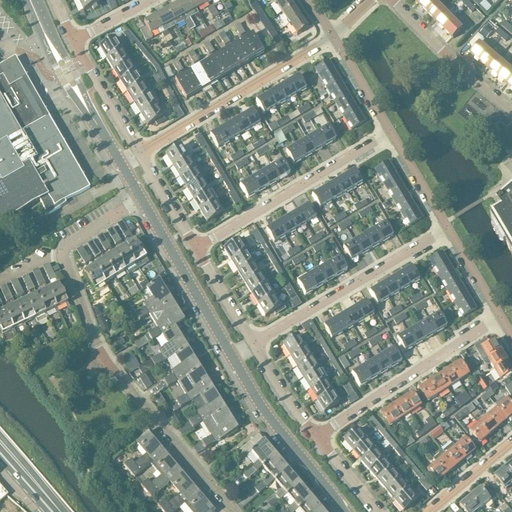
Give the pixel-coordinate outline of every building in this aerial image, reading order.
[(93,11),(100,8),(96,0),(77,0),(82,12),(92,7),(93,11)] [(196,10),(190,0),(185,0),(178,4),(187,21),(189,19),(198,14),(196,10)] [(190,0),(196,10),(207,4),(205,0),(190,0)] [(282,14),(293,7),(288,0),(279,0),(275,3),(282,14)] [(436,0),(424,0),(419,5),(427,14),(439,2),(436,0)] [(467,9),(471,5),(465,0),(462,4),(467,9)] [(442,10),(444,8),(439,2),(427,14),(436,22),(445,13),(442,10)] [(226,12),(232,9),(229,3),(223,6),(226,12)] [(184,22),(187,21),(178,4),(166,11),(173,22),(175,27),(184,22)] [(472,14),(475,10),(471,5),(467,9),(472,14)] [(289,25),(300,18),(293,7),(282,14),(289,25)] [(161,29),(173,22),(166,11),(155,17),(161,29)] [(450,14),(448,16),(445,13),(436,22),(444,31),(456,19),(450,14)] [(150,35),(161,29),(155,17),(143,23),(146,28),(139,32),(146,43),(151,40),(152,38),(150,35)] [(296,36),(308,29),(300,18),(289,25),(296,36)] [(459,27),(461,25),(456,19),(444,31),(453,40),(462,30),(459,27)] [(221,20),(212,26),(216,31),(225,26),(221,20)] [(506,31),(510,27),(505,22),(501,27),(506,31)] [(206,30),(210,35),(216,31),(212,26),(206,30)] [(490,32),(485,27),(480,33),(485,38),(490,32)] [(202,39),(209,35),(206,30),(199,34),(202,39)] [(500,38),(504,34),(498,30),(495,34),(500,38)] [(131,45),(132,44),(136,42),(127,31),(122,35),(131,45)] [(506,43),(509,39),(504,34),(500,38),(506,43)] [(255,59),(263,54),(252,35),(244,40),(255,59)] [(106,60),(121,51),(114,40),(99,49),(106,60)] [(248,63),(255,59),(244,40),(236,44),(248,63)] [(141,54),(145,52),(136,42),(132,44),(141,54)] [(240,68),(248,63),(236,44),(229,49),(240,68)] [(485,45),(483,47),(480,44),(471,54),(481,62),(491,50),(485,45)] [(232,72),(240,68),(229,49),(221,54),(232,72)] [(495,57),(497,55),(491,50),(481,62),(490,70),(499,60),(495,57)] [(112,71),(128,62),(121,51),(106,60),(112,71)] [(149,64),(153,61),(145,52),(141,54),(149,64)] [(224,77),(232,72),(221,54),(213,58),(224,77)] [(27,81),(26,78),(15,58),(0,66),(0,223),(39,202),(47,216),(60,208),(59,206),(89,189),(44,110),(34,115),(21,92),(27,81)] [(217,82),(224,77),(213,58),(205,63),(217,82)] [(503,60),(502,62),(499,60),(490,70),(499,78),(509,65),(503,60)] [(161,72),(158,67),(153,61),(149,64),(154,69),(157,75),(161,72)] [(119,83),(135,73),(128,62),(112,71),(119,83)] [(209,86),(217,82),(205,63),(198,67),(209,86)] [(324,85),(337,78),(328,63),(315,70),(324,85)] [(511,67),(509,65),(499,78),(508,85),(511,80),(511,67)] [(168,79),(173,77),(168,67),(164,70),(168,79)] [(201,91),(209,86),(198,67),(190,72),(201,91)] [(163,86),(167,84),(161,72),(157,75),(163,86)] [(193,95),(201,91),(190,72),(182,77),(193,95)] [(126,94),(141,84),(135,73),(119,83),(126,94)] [(185,100),(193,95),(182,77),(174,81),(185,100)] [(295,96),(306,90),(298,77),(288,83),(295,96)] [(333,100),(346,93),(337,78),(324,85),(333,100)] [(285,102),(295,96),(288,83),(277,89),(285,102)] [(133,105),(148,95),(141,84),(126,94),(133,105)] [(169,98),(172,96),(167,84),(163,86),(164,88),(160,90),(165,99),(168,97),(169,98)] [(274,108),(285,102),(277,89),(266,96),(274,108)] [(320,99),(326,95),(323,90),(317,94),(320,99)] [(342,116),(355,108),(346,93),(333,100),(342,116)] [(140,116),(155,106),(148,95),(133,105),(140,116)] [(173,111),(179,107),(172,96),(169,98),(167,99),(173,111)] [(263,115),(274,108),(266,96),(256,102),(263,115)] [(310,110),(310,109),(307,105),(302,108),(305,113),(310,110)] [(164,121),(162,118),(155,106),(140,116),(147,127),(154,122),(156,126),(164,121)] [(299,116),(305,113),(302,108),(296,111),(299,116)] [(351,131),(364,123),(355,108),(342,116),(351,131)] [(249,129),(259,123),(251,110),(241,117),(249,129)] [(310,121),(315,118),(312,113),(307,116),(310,121)] [(304,124),(310,121),(307,116),(301,120),(304,124)] [(238,136),(249,129),(241,117),(230,123),(238,136)] [(228,142),(238,136),(230,123),(220,129),(228,142)] [(289,133),(294,130),(291,125),(286,129),(289,133)] [(325,146),(336,140),(328,127),(317,133),(325,146)] [(217,148),(228,142),(220,129),(209,135),(217,148)] [(283,137),(289,133),(286,129),(280,132),(283,137)] [(314,153),(325,146),(317,133),(306,140),(314,153)] [(201,149),(203,148),(207,146),(200,135),(195,138),(201,149)] [(264,144),(263,143),(261,139),(256,142),(259,147),(264,144)] [(304,159),(314,153),(306,140),(296,146),(304,159)] [(253,150),(259,147),(256,142),(250,145),(253,150)] [(210,160),(213,157),(207,146),(203,148),(210,160)] [(293,165),(304,159),(296,146),(285,152),(293,165)] [(172,167),(187,158),(181,147),(165,156),(172,167)] [(264,155),(269,152),(266,147),(261,150),(264,155)] [(258,158),(264,155),(261,150),(255,154),(258,158)] [(243,156),(243,155),(241,151),(235,155),(238,159),(243,156)] [(232,163),(238,159),(235,155),(229,158),(232,163)] [(216,170),(220,168),(213,157),(210,160),(216,170)] [(179,178),(194,169),(187,158),(172,167),(179,178)] [(243,168),(248,164),(245,160),(240,163),(243,168)] [(278,180),(289,173),(281,161),(271,167),(278,180)] [(237,171),(243,168),(240,163),(234,166),(237,171)] [(383,185),(396,177),(388,163),(374,171),(383,185)] [(268,186),(278,180),(271,167),(260,173),(268,186)] [(223,182),(226,179),(220,168),(216,170),(223,182)] [(186,189),(201,180),(194,169),(179,178),(186,189)] [(351,190),(361,184),(353,171),(343,177),(351,190)] [(257,192),(268,186),(260,173),(249,180),(257,192)] [(341,196),(351,190),(343,177),(333,183),(341,196)] [(391,199),(404,191),(396,177),(383,185),(391,199)] [(229,193),(233,191),(226,179),(223,182),(229,193)] [(192,200),(207,191),(201,180),(186,189),(192,200)] [(247,198),(257,192),(249,180),(239,186),(247,198)] [(330,202),(341,196),(333,183),(322,189),(330,202)] [(320,209),(330,202),(322,189),(312,196),(320,209)] [(199,211),(214,202),(207,191),(192,200),(199,211)] [(234,205),(240,202),(233,191),(229,193),(228,194),(234,205)] [(400,213),(413,205),(404,191),(391,199),(400,213)] [(511,193),(507,198),(502,202),(497,206),(503,213),(491,220),(495,227),(496,227),(498,230),(507,244),(506,245),(506,246),(511,255),(511,193)] [(206,222),(221,213),(214,202),(199,211),(206,222)] [(305,225),(316,218),(308,205),(297,211),(305,225)] [(408,227),(421,219),(413,205),(400,213),(408,227)] [(366,217),(372,213),(369,208),(363,212),(366,217)] [(294,231),(305,225),(297,211),(286,218),(294,231)] [(361,220),(366,217),(363,212),(358,215),(361,220)] [(284,237),(294,231),(286,218),(276,224),(284,237)] [(345,229),(351,226),(348,221),(343,224),(345,229)] [(382,242),(392,236),(385,223),(374,229),(382,242)] [(273,244),(284,237),(276,224),(265,230),(273,244)] [(340,232),(345,229),(343,224),(337,227),(340,232)] [(371,248),(382,242),(374,229),(363,236),(371,248)] [(257,245),(259,244),(263,241),(256,230),(251,234),(257,245)] [(323,238),(322,237),(320,234),(313,238),(315,243),(321,239),(323,238)] [(361,255),(371,248),(363,236),(353,242),(361,255)] [(138,269),(148,263),(134,241),(124,248),(138,269)] [(230,261),(245,252),(238,241),(223,250),(230,261)] [(265,255),(270,252),(263,241),(259,244),(265,255)] [(350,261),(361,255),(353,242),(343,248),(350,261)] [(321,251),(326,248),(323,243),(318,246),(321,251)] [(315,254),(321,251),(318,246),(312,249),(315,254)] [(124,248),(114,254),(125,272),(128,276),(136,271),(138,269),(124,248)] [(289,259),(295,255),(292,251),(286,254),(289,259)] [(237,273),(252,263),(245,252),(230,261),(237,273)] [(272,266),(276,264),(270,252),(265,255),(272,266)] [(128,276),(125,272),(114,254),(103,261),(115,278),(123,273),(126,277),(128,276)] [(436,276),(450,268),(441,254),(428,261),(430,264),(436,276)] [(299,263),(305,260),(302,255),(297,259),(299,263)] [(336,277),(346,270),(339,257),(328,264),(336,277)] [(294,267),(299,263),(297,259),(291,262),(294,267)] [(118,283),(115,278),(103,261),(94,267),(105,284),(113,279),(116,284),(118,283)] [(244,284),(259,275),(252,263),(237,273),(244,284)] [(279,278),(283,275),(276,264),(272,266),(279,278)] [(326,283),(336,277),(328,264),(318,270),(326,283)] [(108,289),(105,284),(94,267),(83,274),(97,295),(108,289)] [(408,287),(418,281),(411,268),(400,274),(408,287)] [(445,290),(458,282),(450,268),(436,276),(437,276),(433,278),(434,281),(438,278),(445,290)] [(315,289),(326,283),(318,270),(307,276),(315,289)] [(397,293),(408,287),(400,274),(390,280),(397,293)] [(251,295),(266,286),(259,275),(244,284),(251,295)] [(286,289),(290,286),(283,275),(279,278),(286,289)] [(305,295),(315,289),(307,276),(297,282),(305,295)] [(387,299),(397,293),(390,280),(379,287),(387,299)] [(429,280),(427,282),(435,295),(437,293),(429,280)] [(145,308),(135,314),(139,321),(151,313),(169,302),(168,302),(163,293),(165,292),(158,281),(145,288),(152,299),(142,304),(145,308)] [(453,304),(467,296),(458,282),(445,290),(441,292),(443,295),(446,292),(453,304)] [(67,309),(69,308),(58,285),(47,290),(56,309),(65,304),(67,309)] [(257,306),(272,297),(266,286),(251,295),(257,306)] [(301,305),(297,298),(290,286),(286,289),(284,290),(291,301),(289,302),(293,309),(301,305)] [(376,305),(387,299),(379,287),(369,293),(376,305)] [(30,297),(25,300),(37,323),(47,318),(45,314),(36,295),(34,289),(28,292),(30,297)] [(58,313),(56,309),(47,290),(36,295),(45,314),(54,310),(56,314),(58,313)] [(462,318),(475,310),(467,296),(453,304),(462,318)] [(281,304),(278,306),(272,297),(257,306),(264,317),(273,312),(275,315),(284,309),(281,304)] [(35,324),(36,323),(25,300),(15,305),(24,324),(33,320),(35,324)] [(157,329),(147,335),(151,342),(161,335),(174,327),(175,326),(180,324),(183,322),(182,321),(181,322),(175,313),(177,312),(170,301),(168,302),(169,302),(151,313),(157,323),(155,325),(157,329)] [(362,321),(373,315),(365,302),(355,308),(362,321)] [(422,310),(427,307),(424,302),(419,305),(422,310)] [(24,324),(15,305),(4,310),(13,329),(22,325),(24,329),(26,328),(24,324)] [(416,313),(422,310),(419,305),(413,309),(416,313)] [(98,306),(92,307),(95,317),(101,316),(98,306)] [(402,311),(401,310),(399,306),(393,310),(396,314),(402,311)] [(352,327),(362,321),(355,308),(344,314),(352,327)] [(13,329),(4,310),(0,311),(0,330),(2,334),(11,330),(13,334),(15,333),(13,329)] [(393,310),(388,313),(390,318),(396,314),(393,310)] [(341,333),(352,327),(344,314),(334,321),(341,333)] [(401,322),(406,319),(404,314),(398,318),(401,322)] [(435,333),(446,327),(438,314),(428,320),(435,333)] [(395,326),(401,322),(398,318),(393,321),(395,326)] [(321,338),(314,327),(310,320),(305,324),(309,330),(315,341),(317,340),(321,338)] [(425,340),(435,333),(428,320),(417,326),(425,340)] [(331,340),(341,333),(334,321),(323,327),(331,340)] [(105,325),(99,328),(102,333),(108,331),(105,325)] [(414,346),(425,340),(417,326),(407,333),(414,346)] [(160,355),(151,361),(155,368),(174,356),(187,348),(174,327),(161,335),(167,345),(158,351),(160,355)] [(377,334),(376,333),(374,329),(369,332),(372,337),(377,334)] [(366,340),(372,337),(369,332),(363,335),(366,340)] [(404,352),(414,346),(407,333),(396,339),(404,352)] [(305,342),(302,343),(298,336),(282,345),(289,357),(305,348),(304,347),(307,346),(305,342)] [(120,339),(117,340),(115,337),(107,341),(110,345),(109,346),(112,351),(113,351),(115,355),(123,350),(121,346),(124,345),(120,339)] [(376,345),(382,341),(379,337),(373,340),(376,345)] [(323,351),(327,349),(321,338),(317,340),(323,351)] [(480,349),(476,352),(482,362),(486,360),(500,352),(494,341),(489,344),(486,339),(478,344),(480,349)] [(371,348),(376,345),(373,340),(368,343),(371,348)] [(345,352),(350,349),(348,344),(342,348),(345,352)] [(173,375),(163,381),(167,388),(182,379),(187,376),(200,368),(187,348),(174,356),(180,366),(171,372),(173,375)] [(296,368),(311,359),(305,348),(289,357),(296,368)] [(330,362),(334,360),(327,349),(323,351),(330,362)] [(355,357),(361,354),(358,349),(352,352),(355,357)] [(390,368),(401,362),(393,349),(383,355),(390,368)] [(350,360),(355,357),(352,352),(347,356),(350,360)] [(504,357),(503,357),(500,352),(486,360),(493,370),(506,362),(507,362),(504,357)] [(380,375),(390,368),(383,355),(372,361),(380,375)] [(130,356),(121,361),(129,374),(138,369),(130,356)] [(303,379),(318,370),(311,359),(296,368),(303,379)] [(344,371),(349,368),(343,359),(339,362),(344,371)] [(337,374),(341,371),(334,360),(330,362),(337,374)] [(369,381),(380,375),(372,361),(362,368),(369,381)] [(469,370),(474,367),(470,361),(466,364),(469,370)] [(511,373),(511,372),(506,362),(493,370),(499,381),(511,373)] [(457,382),(468,375),(459,363),(449,369),(457,382)] [(186,395),(176,402),(179,408),(199,396),(212,388),(200,368),(187,376),(182,379),(188,389),(184,392),(186,395)] [(359,387),(369,381),(362,368),(351,374),(359,387)] [(447,389),(457,382),(449,369),(439,376),(447,389)] [(310,390),(325,381),(318,370),(303,379),(310,390)] [(343,385),(347,383),(341,371),(337,374),(343,385)] [(476,380),(481,377),(477,372),(473,375),(476,380)] [(144,376),(138,379),(146,391),(151,387),(144,376)] [(437,396),(447,389),(439,376),(428,383),(437,396)] [(483,391),(488,388),(487,386),(481,377),(476,380),(479,384),(483,391)] [(316,402),(332,392),(325,381),(310,390),(316,402)] [(348,397),(354,394),(347,383),(343,385),(342,386),(348,397)] [(427,402),(437,396),(428,383),(418,389),(427,402)] [(488,388),(483,391),(485,394),(490,390),(492,393),(499,387),(496,383),(488,388)] [(198,416),(188,422),(193,429),(207,419),(212,417),(225,409),(212,388),(199,396),(205,406),(196,412),(198,416)] [(488,400),(494,395),(492,394),(492,393),(490,390),(484,395),(488,400)] [(323,413),(339,403),(332,392),(316,402),(323,413)] [(469,401),(475,397),(472,392),(467,396),(469,401)] [(409,413),(420,406),(412,394),(401,401),(409,413)] [(483,403),(488,400),(484,395),(479,398),(483,403)] [(464,404),(469,401),(467,396),(461,400),(464,404)] [(506,421),(511,415),(511,408),(503,398),(493,406),(496,409),(506,421)] [(399,420),(409,413),(401,401),(390,407),(399,420)] [(469,414),(474,410),(470,405),(465,409),(469,414)] [(389,427),(399,420),(390,407),(380,414),(389,427)] [(455,412),(455,411),(452,407),(447,411),(450,416),(455,412)] [(211,436),(192,448),(197,453),(205,449),(237,429),(225,409),(212,417),(207,419),(213,429),(209,432),(211,436)] [(457,422),(469,414),(465,409),(453,418),(457,422)] [(497,428),(506,421),(496,409),(487,417),(497,428)] [(445,419),(450,416),(447,411),(441,415),(445,419)] [(176,413),(169,417),(175,426),(182,422),(176,413)] [(377,431),(381,428),(372,417),(367,421),(376,432),(377,430),(377,431)] [(487,436),(497,428),(487,417),(478,425),(487,436)] [(423,434),(435,426),(430,418),(424,422),(427,425),(420,430),(423,434)] [(442,434),(447,430),(444,425),(438,429),(442,434)] [(478,444),(487,436),(478,425),(468,432),(478,444)] [(386,441),(389,438),(381,428),(377,431),(386,441)] [(433,441),(442,434),(438,429),(429,436),(433,441)] [(352,452),(366,440),(357,430),(343,442),(352,452)] [(418,438),(423,434),(420,430),(415,434),(418,438)] [(150,464),(164,452),(147,432),(135,442),(145,454),(134,464),(130,460),(123,466),(133,478),(150,464)] [(255,437),(240,450),(241,452),(248,454),(250,452),(257,461),(250,467),(255,472),(262,466),(261,466),(274,455),(262,441),(259,437),(258,437),(258,436),(257,436),(256,436),(255,436),(255,437)] [(394,451),(398,448),(389,438),(386,441),(394,451)] [(414,443),(413,442),(410,438),(405,442),(408,447),(414,443)] [(428,444),(430,442),(427,438),(425,440),(424,439),(419,444),(421,446),(422,448),(428,444)] [(466,439),(464,441),(470,448),(472,446),(473,446),(467,438),(466,439)] [(360,462),(374,450),(366,440),(352,452),(360,462)] [(464,441),(455,448),(464,460),(473,452),(470,448),(464,441)] [(422,448),(421,446),(419,444),(414,447),(417,452),(422,448)] [(442,452),(445,456),(455,468),(464,460),(455,448),(451,444),(442,452)] [(403,461),(406,458),(398,448),(394,451),(403,461)] [(369,472),(383,460),(374,450),(360,462),(369,472)] [(150,498),(169,482),(181,472),(164,452),(150,464),(160,476),(150,484),(147,480),(140,486),(150,498)] [(442,452),(432,460),(436,464),(445,476),(455,468),(445,456),(442,452)] [(274,455),(261,466),(262,466),(269,475),(262,481),(267,486),(274,481),(273,480),(286,469),(274,455)] [(411,471),(415,468),(406,458),(403,461),(411,471)] [(377,482),(391,470),(383,460),(369,472),(377,482)] [(511,461),(503,469),(511,479),(511,461)] [(436,464),(427,472),(436,483),(445,476),(436,464)] [(419,481),(423,478),(415,468),(411,471),(419,481)] [(217,469),(211,474),(215,478),(221,473),(217,469)] [(286,469),(273,480),(274,481),(281,490),(275,495),(279,501),(286,495),(299,484),(286,469)] [(509,484),(511,481),(511,479),(503,469),(493,477),(503,489),(504,488),(506,490),(511,486),(509,484)] [(386,492),(400,480),(391,470),(377,482),(386,492)] [(161,511),(174,511),(183,505),(198,492),(181,472),(169,482),(179,493),(167,504),(164,500),(157,506),(161,511)] [(426,492),(431,488),(423,478),(419,481),(418,482),(426,492)] [(394,502),(408,490),(400,480),(386,492),(394,502)] [(267,486),(262,481),(254,488),(258,494),(267,486)] [(299,484),(286,495),(293,504),(287,509),(288,511),(293,511),(298,509),(297,508),(310,497),(299,484)] [(488,492),(484,495),(479,489),(469,498),(478,510),(489,501),(491,504),(495,501),(488,492)] [(403,511),(416,500),(408,490),(394,502),(403,511)] [(214,511),(198,492),(183,505),(189,511),(214,511)] [(300,511),(321,511),(322,511),(310,497),(297,508),(298,509),(300,511)] [(480,511),(478,510),(469,498),(459,506),(463,511),(480,511)]
